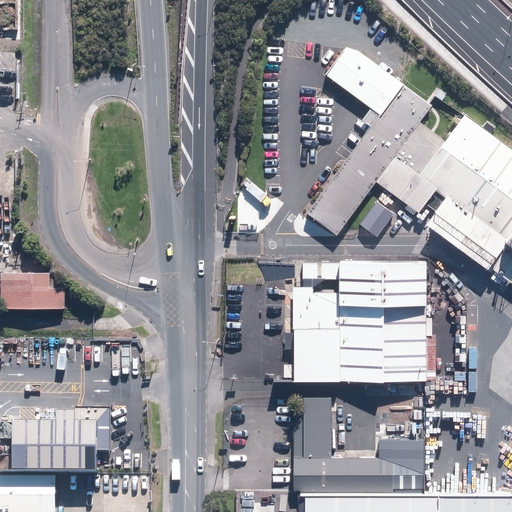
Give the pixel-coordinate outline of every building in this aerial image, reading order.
[(377,117),(305,214),(334,236),(374,183),(416,214),(435,189),(450,200),(433,223),(511,281),(511,146),(465,112),(441,144),(416,125),(429,108),(347,47),(324,77),(377,117)] [(377,237),(394,213),(377,201),(361,225),(377,237)] [(431,267),(296,265),(295,387),(430,388),(431,267)] [(64,276),(4,275),(4,311),(63,312),(64,276)] [(86,391),(86,401),(111,401),(111,391),(86,391)] [(331,398),(294,397),(293,491),(299,491),(425,495),(425,439),(380,439),(379,458),(331,458),(331,398)] [(57,420),(14,420),(14,472),(100,472),(100,451),(112,451),(112,408),(57,408),(57,420)] [(54,511),(55,482),(0,481),(0,511),(54,511)] [(511,511),(511,495),(425,495),(299,491),(298,511),(511,511)]
